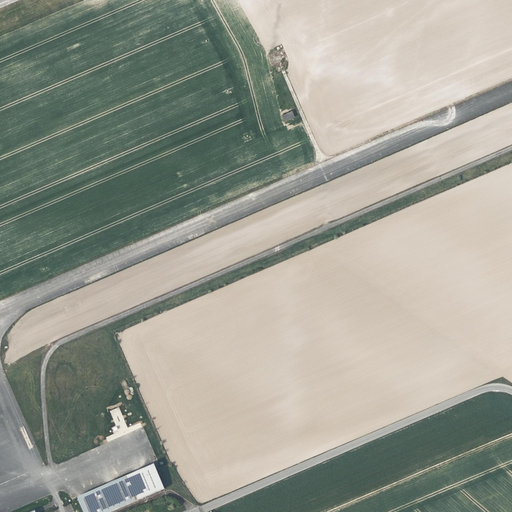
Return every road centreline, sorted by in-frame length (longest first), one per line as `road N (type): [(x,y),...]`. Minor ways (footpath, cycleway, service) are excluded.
road 1 (unclassified): [(511,389),(487,388),(204,508)]
road 2 (track): [(333,511),(511,435)]
